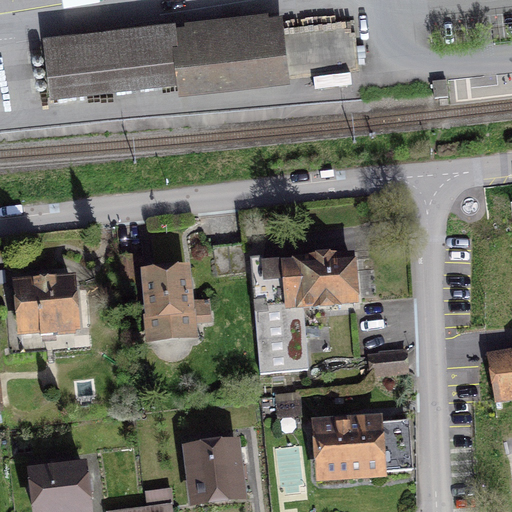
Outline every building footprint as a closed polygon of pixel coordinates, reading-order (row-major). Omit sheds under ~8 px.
[(178,15),(39,32),(46,89),(184,73),(184,78),(287,65),(280,8),(179,21),(178,15)] [(241,234),(211,238),(215,269),(245,265),(241,234)] [(135,250),(118,251),(120,278),(136,277),(135,250)] [(351,296),(346,252),(256,263),(267,361),(309,357),(303,302),(351,296)] [(146,268),(153,339),(197,334),(196,324),(213,322),(210,297),(189,299),(185,264),(146,268)] [(66,275),(4,283),(12,341),(74,333),(66,275)] [(407,346),(371,351),(373,369),(409,365),(407,346)] [(511,349),(485,354),(493,399),(511,395),(511,349)] [(298,394),(275,395),(276,420),(300,418),(298,394)] [(408,423),(320,431),(324,479),(412,471),(408,423)] [(235,448),(178,456),(186,511),(230,511),(243,510),(235,448)] [(82,511),(77,473),(15,481),(18,511),(82,511)] [(146,511),(170,511),(168,498),(145,502),(146,511)]
